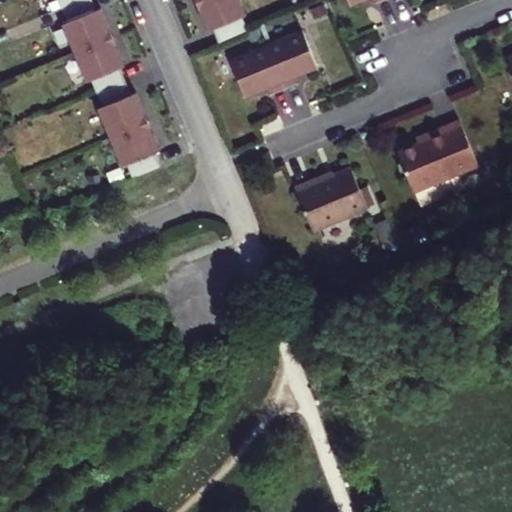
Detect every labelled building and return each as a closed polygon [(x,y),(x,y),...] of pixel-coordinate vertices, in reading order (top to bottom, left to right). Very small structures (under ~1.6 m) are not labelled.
[(79,0),(55,0),(47,4),(58,29),(53,32),(66,63),(106,46),(93,14),(87,17),(79,0)] [(218,41),(219,44),(247,32),(246,29),(250,27),(239,0),(207,0),(196,5),(212,44),(218,41)] [(224,56),(252,44),(247,32),(219,44),(224,56)] [(297,34),(260,49),(278,93),(292,87),(290,80),(312,72),(297,34)] [(111,75),(117,72),(106,46),(66,63),(76,89),(81,87),(91,112),(86,114),(87,119),(128,101),(127,97),(120,100),(111,75)] [(278,93),(260,49),(224,64),(239,101),(261,92),(264,99),(278,93)] [(511,67),(503,71),(511,93),(511,67)] [(128,101),(87,119),(110,174),(115,172),(146,159),(151,157),(128,101)] [(467,174),(448,129),(429,137),(431,142),(386,160),(403,201),(467,174)] [(122,188),(153,175),(146,159),(115,172),(122,188)] [(301,191),(285,197),(303,241),(358,218),(341,177),(302,194),(301,191)]
